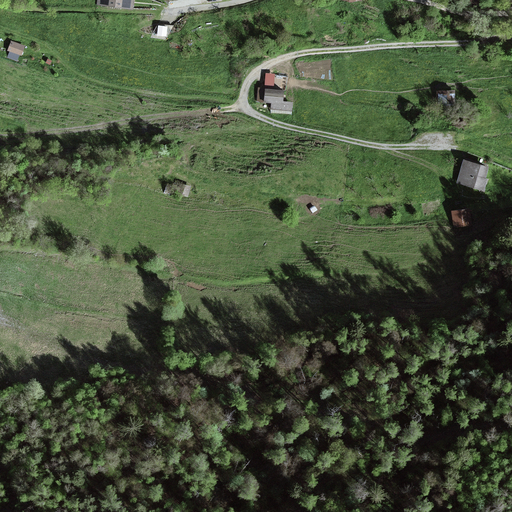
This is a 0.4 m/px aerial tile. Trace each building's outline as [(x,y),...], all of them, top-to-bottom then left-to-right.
[(133,0),(96,0),(96,7),(133,10),(133,0)] [(172,27),(155,26),(154,37),(171,39),(172,27)] [(29,47),(11,42),(7,52),(25,58),(29,47)] [(284,90),(264,88),(263,102),(271,103),(270,109),(291,111),(292,101),(283,100),(284,90)] [(485,160),(457,158),(455,185),(483,187),(485,160)] [(472,207),(452,212),(457,231),(477,225),(472,207)]
